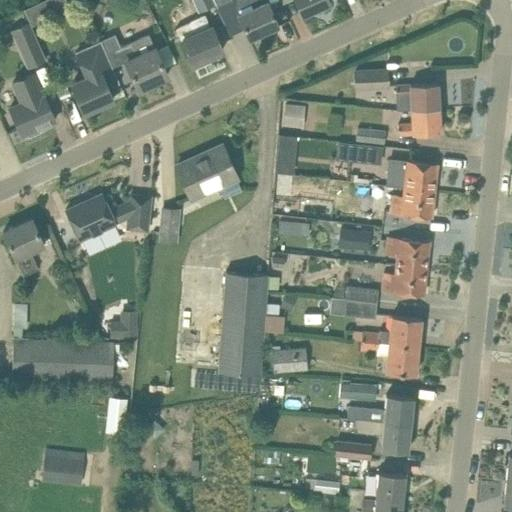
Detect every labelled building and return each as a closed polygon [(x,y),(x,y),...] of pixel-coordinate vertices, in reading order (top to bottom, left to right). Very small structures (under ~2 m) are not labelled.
[(215,0),(193,0),(198,11),(217,3),(215,0)] [(235,0),(236,3),(234,4),(249,38),(279,25),(267,0),(235,0)] [(295,0),(302,15),(330,2),(329,0),(295,0)] [(40,2),(24,9),(32,26),(48,19),(40,2)] [(176,28),(192,64),(222,50),(212,26),(210,27),(204,15),(190,21),(176,28)] [(9,30),(26,67),(44,59),(27,22),(9,30)] [(115,34),(100,40),(112,67),(126,61),(138,88),(168,75),(155,47),(149,33),(120,45),(115,34)] [(112,67),(100,40),(76,51),(87,77),(71,84),(84,112),(113,99),(108,87),(119,83),(112,67)] [(355,71),(356,88),(388,86),(387,69),(355,71)] [(22,101),(10,106),(22,135),(55,120),(43,93),(42,94),(33,73),(13,81),(22,101)] [(397,109),(412,109),(439,107),(438,82),(396,84),(397,109)] [(286,103),(284,125),(303,127),(305,105),(286,103)] [(439,107),(412,109),(412,122),(398,123),(398,134),(440,132),(439,107)] [(358,127),(356,141),(383,144),(385,130),(358,127)] [(279,134),(276,171),(294,173),(297,135),(279,134)] [(177,165),(192,197),(236,177),(222,144),(205,152),(207,155),(180,168),(178,164),(177,165)] [(359,144),(357,160),(371,161),(372,146),(359,144)] [(390,158),(387,185),(404,186),(435,190),(437,163),(390,158)] [(392,193),(390,212),(432,216),(435,190),(404,186),(404,194),(392,193)] [(66,209),(74,227),(79,239),(129,217),(127,228),(147,230),(151,196),(131,194),(130,200),(110,210),(102,192),(66,209)] [(341,199),(338,217),(382,224),(385,207),(341,199)] [(161,239),(176,241),(179,208),(164,207),(161,239)] [(44,244),(40,236),(32,218),(3,231),(23,275),(38,269),(30,251),(44,244)] [(67,223),(56,229),(62,244),(74,238),(67,223)] [(336,245),(367,251),(371,231),(339,226),(336,245)] [(398,254),(397,264),(426,267),(429,240),(388,236),(386,253),(398,254)] [(426,267),(397,264),(396,273),(384,272),(382,290),(424,294),(426,267)] [(268,286),(269,274),(269,273),(226,270),(218,371),(261,375),(268,286)] [(379,288),(347,285),(346,297),(377,301),(379,288)] [(286,292),(280,306),(291,311),(298,298),(286,292)] [(377,301),(346,297),(344,313),(375,316),(377,301)] [(14,327),(26,327),(27,303),(15,303),(14,327)] [(110,333),(136,333),(136,306),(121,306),(121,317),(110,317),(110,333)] [(362,331),(362,340),(418,346),(421,318),(391,315),(390,331),(380,330),(379,333),(362,331)] [(12,378),(112,382),(114,342),(14,338),(12,378)] [(418,346),(362,340),(361,349),(378,351),(378,354),(387,355),(386,371),(415,374),(418,346)] [(272,349),(274,371),(307,368),(305,346),(272,349)] [(374,383),(350,382),(349,396),(373,397),(374,383)] [(348,404),(347,417),(356,418),(410,424),(413,397),(387,394),(385,408),(348,404)] [(410,424),(356,418),(354,431),(383,434),(381,448),(408,451),(410,424)] [(335,455),(371,459),(372,443),(336,439),(335,455)] [(42,479),(81,484),(84,459),(44,454),(42,479)] [(378,471),(376,498),(402,501),(405,474),(378,471)] [(316,478),(314,490),(338,493),(340,481),(316,478)] [(365,489),(349,487),(348,495),(364,497),(365,489)] [(364,497),(348,495),(347,506),(363,507),(363,510),(374,511),(401,511),(402,501),(376,498),(364,497)]
